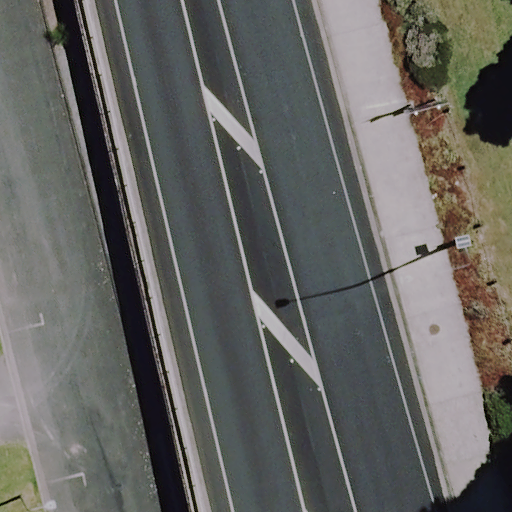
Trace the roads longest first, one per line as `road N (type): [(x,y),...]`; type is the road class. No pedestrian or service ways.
road 1 (primary): [(340,511),(210,0)]
road 2 (residential): [(83,511),(0,179)]
